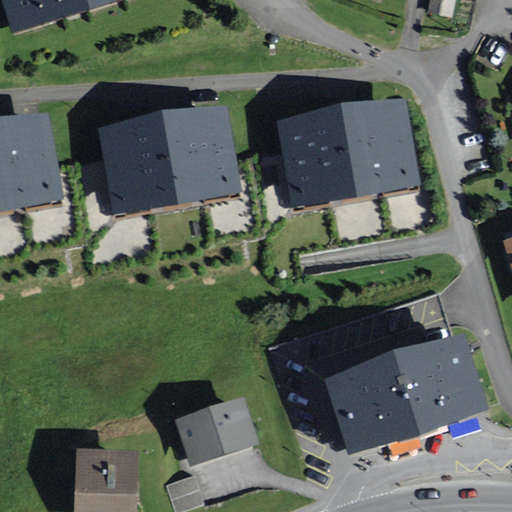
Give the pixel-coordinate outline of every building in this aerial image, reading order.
[(142,0),(4,0),(16,37),(142,0)] [(422,189),(407,103),(282,125),(297,211),(422,189)] [(246,196),(230,111),(104,133),(119,219),(246,196)] [(0,216),(67,205),(51,118),(0,127),(0,216)] [(484,423),(461,354),(332,396),(354,465),(484,423)] [(261,447),(243,401),(177,426),(194,472),(261,447)] [(138,511),(141,456),(80,453),(76,511),(138,511)] [(179,508),(204,500),(197,477),(183,482),(182,478),(170,481),(179,508)]
